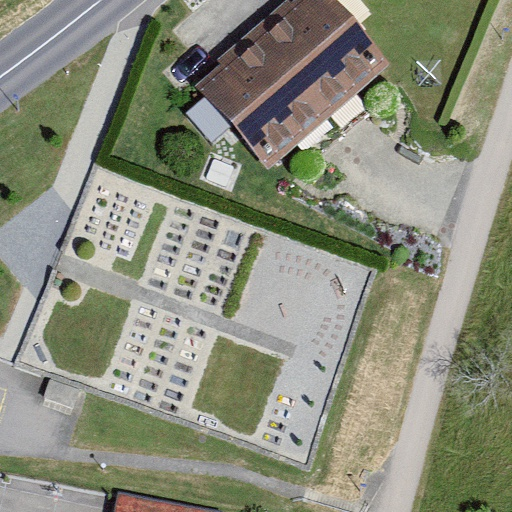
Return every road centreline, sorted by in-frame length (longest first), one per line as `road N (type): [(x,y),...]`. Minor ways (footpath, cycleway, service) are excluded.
road 1 (residential): [(511,118),(393,511)]
road 2 (tertiary): [(0,76),(100,0)]
